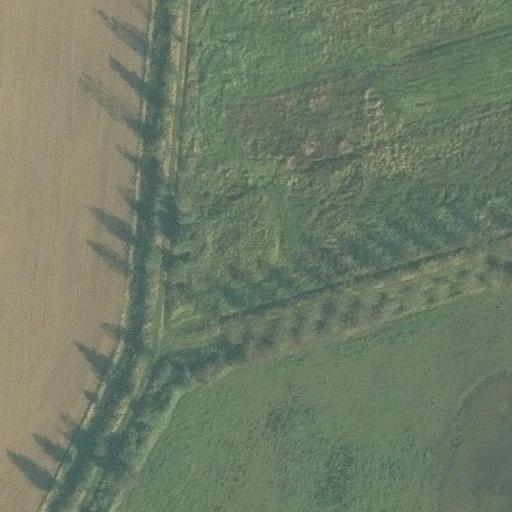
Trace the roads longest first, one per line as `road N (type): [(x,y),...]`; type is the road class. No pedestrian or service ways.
road 1 (track): [(511,256),(143,364)]
road 2 (track): [(143,364),(167,0)]
road 3 (track): [(70,511),(143,364)]
